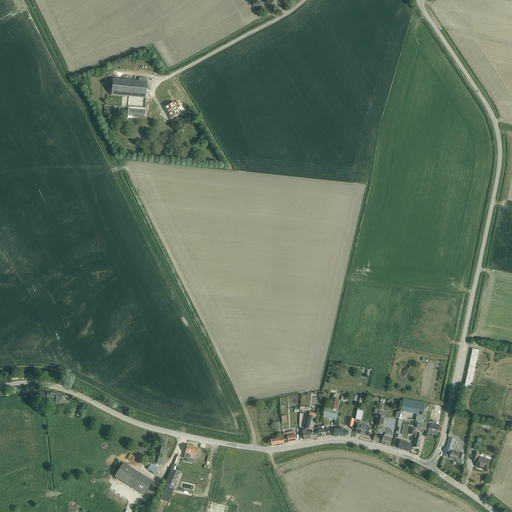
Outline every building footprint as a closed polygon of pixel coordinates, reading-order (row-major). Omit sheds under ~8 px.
[(113,79),(111,95),(146,99),(147,87),(148,82),(139,81),(137,81),(136,81),(113,79)] [(178,109),(181,108),(177,102),(174,104),(174,103),(165,108),(172,120),(181,114),(178,109)] [(145,110),(128,109),(127,116),(144,117),(145,110)] [(473,349),(465,387),(471,388),(479,350),(473,349)] [(63,401),(64,396),(60,396),(61,394),(47,392),(46,397),(55,399),(54,402),(59,403),(60,401),(63,401)] [(324,414),(323,417),(328,418),(336,420),(338,409),(340,400),(335,399),(333,409),(325,407),(325,408),(324,412),(324,414)] [(424,410),(425,403),(403,399),(401,412),(416,414),(415,421),(417,421),(416,423),(418,423),(422,424),(422,421),(423,414),(424,410)] [(378,415),(376,425),(383,427),(385,417),(385,413),(379,412),(379,416),(378,415)] [(306,429),(305,429),(306,429),(311,430),(312,430),(313,429),(316,418),(312,417),(309,416),(306,429)] [(436,432),(438,433),(440,427),(436,426),(436,424),(435,423),(436,421),(432,420),(432,422),(431,425),(430,424),(428,430),(436,432)] [(418,423),(416,429),(426,431),(426,429),(427,426),(428,423),(428,422),(422,421),(422,424),(418,423)] [(362,425),(358,424),(356,433),(360,434),(364,435),(369,436),(370,428),(362,426),(362,425)] [(321,427),(317,427),(317,428),(317,429),(319,438),(324,437),(330,436),(329,429),(327,429),(324,429),(324,428),(324,427),(324,426),(323,426),(321,427)] [(312,433),(311,433),(311,439),(315,438),(319,438),(317,429),(317,428),(313,429),(312,430),(312,431),(312,433)] [(336,429),(334,430),(334,431),(334,437),(346,436),(346,430),(346,429),(343,429),(343,428),(341,428),(338,428),(338,429),(336,429)] [(303,430),(303,434),(304,440),(308,439),(311,439),(311,433),(312,433),(312,431),(311,431),(310,431),(307,432),(306,430),(304,430),(303,430)] [(295,432),(283,434),(283,436),(284,444),(296,441),(295,435),(295,432)] [(375,435),(373,440),(380,443),(382,443),(381,444),(390,446),(392,439),(392,438),(392,436),(388,435),(386,434),(384,435),(384,437),(383,438),(375,435)] [(443,456),(449,458),(457,460),(457,459),(459,460),(459,458),(463,459),(464,455),(459,453),(453,451),(456,440),(449,438),(443,456)] [(401,441),(398,449),(409,452),(411,444),(401,441)] [(194,459),(197,448),(187,445),(184,457),(194,459)] [(164,465),(167,448),(161,446),(160,453),(162,454),(161,457),(159,456),(157,464),(164,465)] [(490,460),(480,457),(476,467),(487,470),(490,460)] [(123,463),(114,477),(144,495),(153,481),(123,463)] [(158,468),(151,464),(148,469),(155,474),(158,468)] [(174,488),(181,473),(171,469),(165,484),(174,488)]
